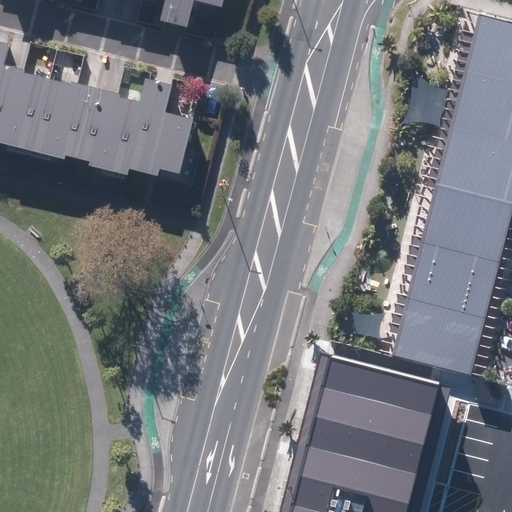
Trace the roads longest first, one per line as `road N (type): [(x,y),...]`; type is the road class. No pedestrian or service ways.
road 1 (tertiary): [(305,83),(192,511)]
road 2 (residential): [(0,3),(305,83)]
